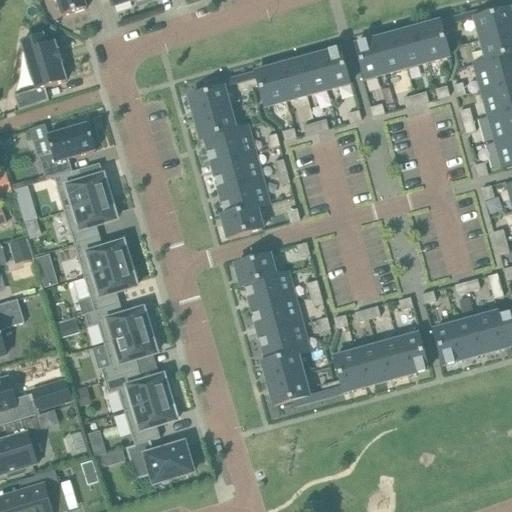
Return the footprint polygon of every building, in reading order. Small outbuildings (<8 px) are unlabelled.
[(56,0),(62,17),(87,9),(83,0),(56,0)] [(109,0),(112,9),(135,2),(134,0),(109,0)] [(481,42),(511,32),(511,18),(510,10),(489,16),(487,11),(473,15),(481,42)] [(459,18),(449,21),(453,33),(463,30),(459,18)] [(440,23),(444,36),(453,33),(449,21),(440,23)] [(450,58),(444,36),(440,23),(419,29),(428,64),(450,58)] [(428,64),(419,29),(398,35),(408,70),(428,64)] [(511,32),(481,42),(487,62),(487,63),(511,56),(511,32)] [(408,70),(398,35),(377,41),(387,75),(408,70)] [(45,90),(64,84),(66,84),(60,65),(62,64),(59,53),(57,53),(55,45),(46,47),(43,37),(22,44),(36,89),(18,94),(22,110),(49,102),(45,90)] [(387,75),(377,41),(355,47),(365,81),(387,75)] [(340,51),(319,57),(328,91),(350,85),(340,51)] [(511,83),(511,56),(487,63),(487,62),(475,65),(482,91),(511,83)] [(328,91),(319,57),(298,62),(307,97),(328,91)] [(307,97),(298,62),(276,68),(286,103),(307,97)] [(265,109),(286,103),(276,68),(255,74),(259,86),(265,109)] [(250,89),(259,86),(255,74),(246,77),(250,89)] [(250,89),(246,77),(236,79),(240,92),(250,89)] [(489,117),(511,110),(511,83),(482,91),(489,117)] [(195,120),(230,111),(223,84),(209,88),(210,93),(189,98),(195,120)] [(466,96),(463,84),(453,87),(456,98),(466,96)] [(450,97),(447,88),(436,91),(438,101),(450,97)] [(426,94),(415,97),(418,106),(429,103),(426,94)] [(404,100),(406,109),(418,106),(415,97),(404,100)] [(385,115),(382,106),(371,109),(373,118),(385,115)] [(470,110),(460,112),(464,124),(473,121),(470,110)] [(511,137),(511,110),(489,117),(496,142),(511,137)] [(236,132),(236,131),(230,111),(195,120),(201,142),(206,141),(236,132)] [(350,125),(362,122),(359,112),(348,115),(350,125)] [(326,121),(315,124),(318,134),(329,131),(326,121)] [(473,121),(464,124),(467,135),(476,132),(473,121)] [(318,134),(315,124),(304,127),(306,137),(318,134)] [(96,152),(88,125),(69,131),(68,129),(54,133),(55,135),(48,137),(52,154),(39,158),(45,181),(54,178),(73,173),(69,160),(96,152)] [(254,154),(247,128),(236,131),(236,132),(206,141),(213,165),(254,154)] [(294,130),(283,133),(285,143),(297,140),(294,130)] [(280,147),(277,135),(267,138),(270,150),(280,147)] [(511,137),(496,142),(503,168),(507,168),(507,169),(511,167),(511,137)] [(262,179),(254,154),(213,165),(219,191),(262,179)] [(277,175),(287,172),(284,161),(274,163),(277,175)] [(488,176),(485,164),(475,167),(479,179),(488,176)] [(83,183),(80,171),(73,173),(54,178),(64,213),(114,198),(109,182),(105,183),(103,177),(83,183)] [(280,187),(290,184),(287,172),(277,175),(280,187)] [(257,209),(269,206),(262,179),(219,191),(226,216),(257,207),(257,209)] [(495,199),(491,187),(482,190),(485,202),(495,199)] [(74,246),(100,238),(96,227),(116,221),(114,214),(119,213),(114,198),(64,213),(74,246)] [(257,207),(226,216),(222,217),(228,240),(263,230),(257,209),(257,207)] [(300,222),(297,210),(288,213),(291,224),(300,222)] [(507,242),(503,231),(494,234),(497,245),(507,242)] [(103,250),(100,238),(74,246),(84,279),(130,266),(123,244),(103,250)] [(507,243),(497,245),(500,256),(510,254),(507,243)] [(310,256),(307,244),(297,247),(300,258),(310,256)] [(242,288),(246,287),(276,279),(276,278),(270,256),(235,266),(242,288)] [(94,312),(120,305),(117,293),(136,287),(130,266),(84,279),(90,299),(79,302),(83,316),(85,316),(94,312)] [(246,287),(253,312),(295,300),(288,274),(276,278),(276,279),(246,287)] [(498,275),(488,278),(491,289),(501,286),(498,275)] [(478,281),(466,284),(469,293),(480,290),(478,281)] [(311,296),(320,294),(317,282),(307,285),(311,296)] [(469,293),(466,284),(455,287),(458,296),(469,293)] [(501,286),(491,289),(494,300),(504,298),(501,286)] [(434,293),(422,296),(425,305),(436,302),(434,293)] [(323,305),(320,294),(311,296),(314,308),(323,305)] [(413,309),(411,299),(399,302),(402,312),(413,309)] [(260,338),(302,326),(295,300),(253,312),(260,338)] [(0,356),(7,354),(0,332),(0,331),(24,323),(17,301),(0,305),(0,356)] [(124,316),(120,305),(94,312),(85,316),(89,328),(98,325),(104,346),(154,331),(149,316),(145,317),(143,311),(124,316)] [(380,318),(378,308),(366,311),(369,321),(380,318)] [(369,321),(366,311),(355,314),(358,324),(369,321)] [(499,319),(498,314),(476,320),(486,355),(507,349),(498,319),(499,319)] [(511,315),(499,319),(498,319),(507,349),(511,347),(511,315)] [(348,326),(346,317),(334,320),(337,330),(348,326)] [(330,331),(327,319),(318,322),(321,333),(330,331)] [(486,355),(476,320),(456,326),(465,361),(486,355)] [(309,351),(302,326),(260,338),(267,362),(297,354),(297,355),(309,351)] [(465,361),(456,326),(434,332),(443,367),(465,361)] [(105,382),(140,372),(137,360),(157,354),(155,348),(159,347),(154,331),(104,346),(111,367),(101,370),(105,382)] [(428,371),(419,336),(397,342),(407,377),(428,371)] [(386,382),(407,377),(397,342),(376,348),(386,382)] [(386,382),(376,348),(356,353),(365,388),(386,382)] [(365,388),(356,353),(334,359),(340,382),(343,393),(344,394),(365,388)] [(297,354),(267,362),(262,363),(268,385),(303,375),(297,355),(297,354)] [(144,383),(140,372),(105,382),(109,395),(118,392),(125,413),(174,397),(170,382),(166,384),(164,377),(144,383)] [(310,402),(303,375),(268,385),(274,407),(295,401),(296,406),(310,402)] [(6,379),(0,380),(0,427),(39,415),(38,412),(32,394),(13,401),(6,379)] [(66,382),(32,393),(32,394),(38,412),(72,401),(66,382)] [(343,393),(340,382),(331,384),(334,396),(343,393)] [(334,396),(331,384),(321,387),(324,399),(334,396)] [(135,447),(150,442),(161,439),(157,427),(177,421),(175,415),(179,413),(174,397),(125,413),(135,447)] [(40,431),(50,428),(45,414),(35,417),(40,431)] [(0,442),(0,476),(8,474),(9,478),(24,474),(22,470),(38,465),(28,435),(40,431),(35,417),(5,426),(9,439),(0,442)] [(154,454),(150,442),(135,447),(126,449),(136,481),(151,476),(154,485),(193,474),(184,445),(154,454)] [(23,495),(0,501),(0,507),(1,511),(63,511),(56,486),(59,485),(55,472),(20,482),(23,495)]
